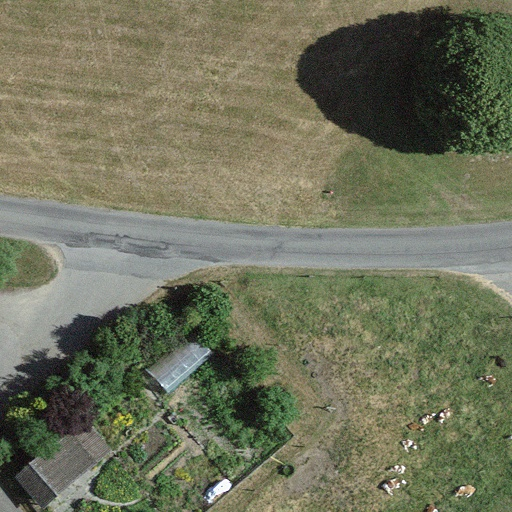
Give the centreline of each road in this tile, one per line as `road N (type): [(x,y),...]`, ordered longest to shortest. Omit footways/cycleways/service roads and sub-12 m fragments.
road 1 (residential): [(511,247),(471,258),(0,235)]
road 2 (unknown): [(111,241),(85,312),(53,361),(0,413)]
